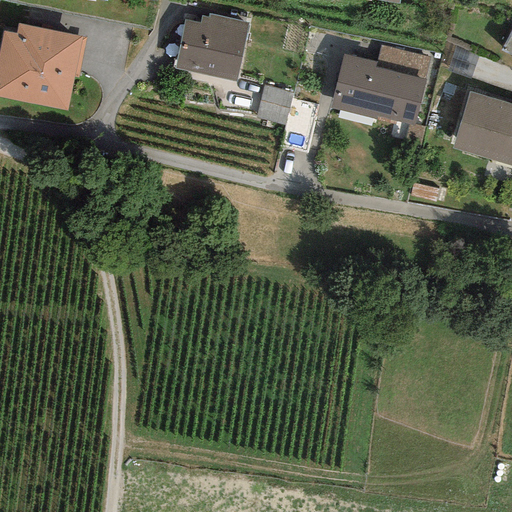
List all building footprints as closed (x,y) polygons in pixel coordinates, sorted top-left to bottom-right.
[(248,22),(208,14),(208,17),(201,15),(199,24),(184,20),(174,69),(236,82),(248,22)] [(73,76),(78,77),(86,37),(17,24),(15,33),(3,31),(0,44),(0,97),(67,111),(73,76)] [(511,27),(500,51),(511,57),(511,27)] [(414,126),(425,80),(431,58),(381,45),(376,63),(342,55),(329,108),(376,119),(376,116),(414,126)] [(292,93),(264,86),(256,119),(284,126),(292,93)] [(511,104),(467,92),(451,149),(511,166),(511,104)] [(438,188),(412,183),(409,195),(436,201),(438,188)]
